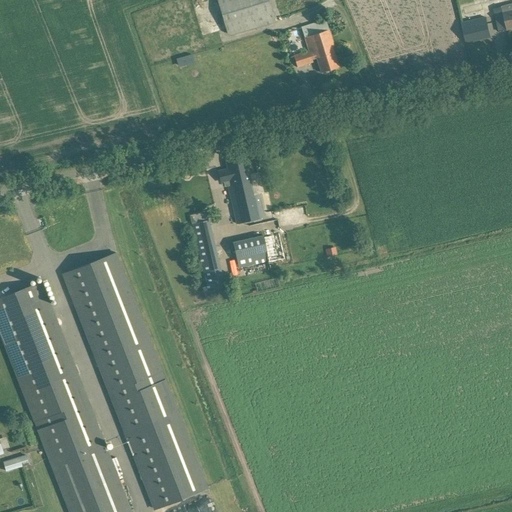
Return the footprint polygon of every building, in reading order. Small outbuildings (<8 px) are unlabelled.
[(216,0),(227,33),(231,35),(274,22),(267,0),(216,0)] [(511,28),(511,4),(494,8),(499,31),(511,28)] [(462,23),(465,33),(467,43),(490,37),(486,17),(462,23)] [(293,56),(297,67),(313,62),(312,59),(317,58),(322,73),(338,67),(334,52),(336,52),(326,20),(301,27),(309,51),(293,56)] [(192,55),(177,59),(179,66),(194,62),(192,55)] [(228,170),(218,172),(220,182),(227,180),(237,224),(264,217),(258,194),(254,194),(246,158),(226,162),(228,170)] [(192,223),(208,293),(225,289),(209,219),(192,223)] [(262,235),(233,242),(238,267),(268,260),(263,237),(262,235)] [(162,371),(116,253),(63,274),(155,509),(208,488),(166,380),(165,380),(162,371)] [(0,298),(0,333),(34,421),(35,421),(38,429),(37,430),(69,511),(130,511),(41,282),(0,298)] [(23,466),(20,458),(4,462),(7,471),(23,466)]
